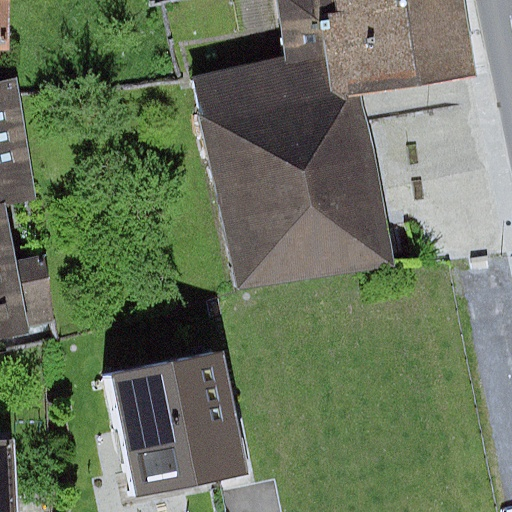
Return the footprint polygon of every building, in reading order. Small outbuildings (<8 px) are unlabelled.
[(466,0),(281,0),(294,73),(196,89),(230,294),(398,266),(370,96),(480,77),(466,0)] [(0,86),(0,205),(34,199),(13,84),(0,86)] [(0,344),(29,339),(27,327),(48,323),(39,265),(11,270),(0,205),(0,344)] [(214,350),(104,373),(131,502),(241,478),(214,350)] [(16,511),(14,442),(0,442),(0,511),(16,511)]
